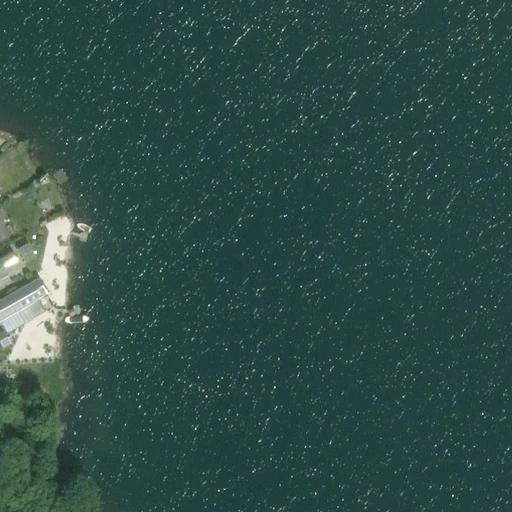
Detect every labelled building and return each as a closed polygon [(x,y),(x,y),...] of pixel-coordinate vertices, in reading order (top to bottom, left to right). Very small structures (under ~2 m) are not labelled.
[(28,241),(17,246),(25,262),(35,256),(28,241)] [(0,276),(19,266),(10,249),(0,254),(0,276)] [(0,295),(0,316),(47,291),(39,275),(0,295)] [(18,306),(23,318),(44,310),(39,298),(18,306)] [(3,330),(0,332),(0,342),(3,347),(11,342),(3,330)]
